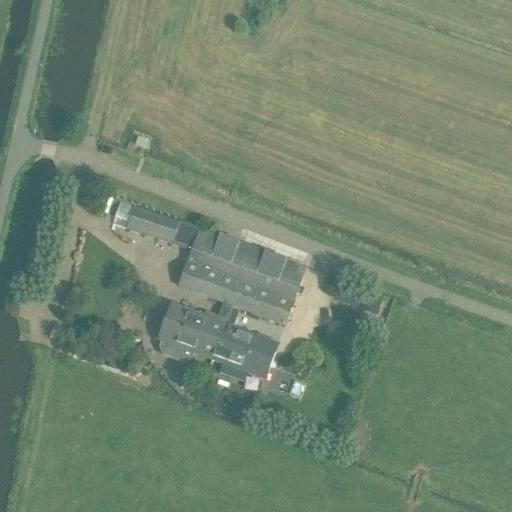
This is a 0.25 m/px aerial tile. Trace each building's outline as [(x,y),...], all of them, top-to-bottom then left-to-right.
[(118,207),(112,225),(121,228),(126,230),(173,246),(192,252),(200,231),(180,224),(134,208),(120,204),(118,207)] [(192,252),(187,265),(257,291),(294,305),(306,270),(254,250),(220,238),(200,230),(200,231),(192,252)] [(161,343),(159,348),(163,357),(183,364),(191,360),(193,357),(196,357),(212,362),(225,327),(233,309),(240,311),(248,314),(257,291),(187,265),(178,288),(223,305),(218,319),(216,323),(204,319),(172,307),(159,343),(161,343)] [(257,291),(248,314),(285,328),(294,305),(257,291)] [(366,294),(360,312),(377,317),(383,299),(366,294)] [(225,327),(212,362),(222,366),(219,374),(244,384),(247,376),(265,382),(278,347),(233,330),(225,327)]
